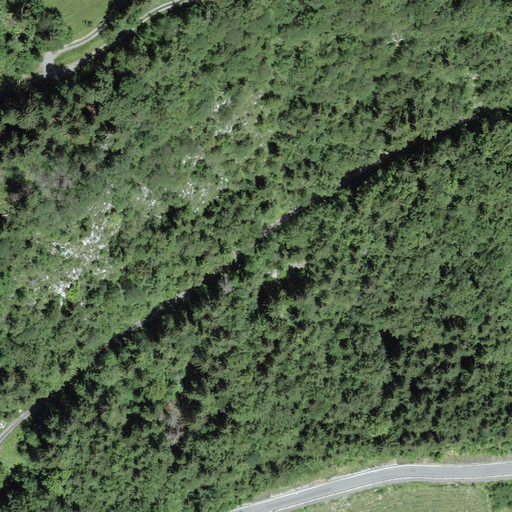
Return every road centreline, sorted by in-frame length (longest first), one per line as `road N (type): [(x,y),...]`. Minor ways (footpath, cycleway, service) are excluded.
road 1 (track): [(0,440),(101,350),(296,210),(387,154),(511,104)]
road 2 (tertiary): [(249,511),(386,474),(511,467)]
road 3 (track): [(186,0),(150,13),(56,72)]
